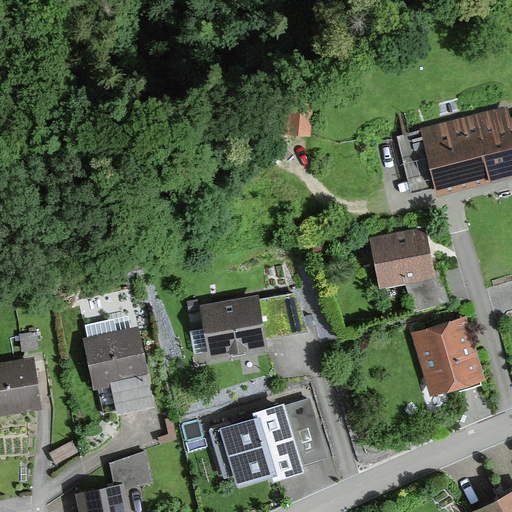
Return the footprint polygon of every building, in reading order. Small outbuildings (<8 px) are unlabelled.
[(309,106),(273,103),(270,132),(306,135),(309,106)] [(511,126),(498,130),(493,112),(420,131),(434,188),(511,168),(511,126)] [(429,274),(421,232),(372,242),(380,284),(429,274)] [(264,302),(269,334),(303,328),(293,296),(264,302)] [(262,346),(260,335),(254,301),(202,310),(210,355),(262,346)] [(460,382),(463,390),(479,385),(468,349),(465,347),(463,338),(464,335),(461,322),(415,336),(426,372),(435,369),(441,388),(460,382)] [(141,374),(142,373),(133,333),(86,343),(101,414),(147,404),(141,374)] [(20,350),(36,347),(34,334),(18,336),(20,350)] [(0,410),(36,404),(29,363),(0,368),(0,410)] [(296,469),(295,465),(278,409),(254,416),(255,421),(229,429),(244,479),(270,471),(272,476),(296,469)] [(170,419),(164,420),(167,435),(157,438),(159,444),(174,439),(170,419)] [(47,453),(53,465),(76,453),(70,441),(47,453)] [(112,463),(118,489),(149,483),(143,452),(112,463)] [(81,511),(122,511),(118,489),(78,497),(81,511)] [(511,511),(511,495),(505,499),(494,496),(491,506),(479,511),(511,511)]
